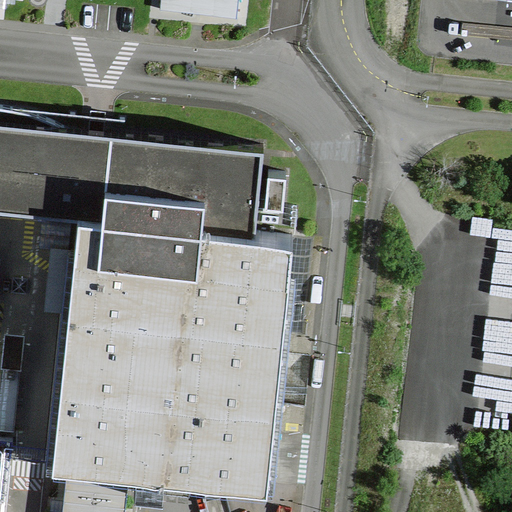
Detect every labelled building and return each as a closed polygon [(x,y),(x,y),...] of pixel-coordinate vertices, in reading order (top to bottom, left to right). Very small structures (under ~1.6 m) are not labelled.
[(0,197),(48,203),(223,220),(232,135),(74,118),(75,105),(59,104),(57,127),(50,127),(43,122),(35,117),(19,110),(7,105),(0,102),(0,197)] [(262,224),(223,220),(48,203),(22,451),(237,473),(262,224)] [(20,332),(0,329),(0,364),(14,366),(16,366),(20,332)] [(0,426),(8,427),(14,366),(0,364),(0,426)] [(11,442),(0,440),(0,458),(10,460),(11,442)] [(114,511),(118,476),(57,470),(53,511),(114,511)]
